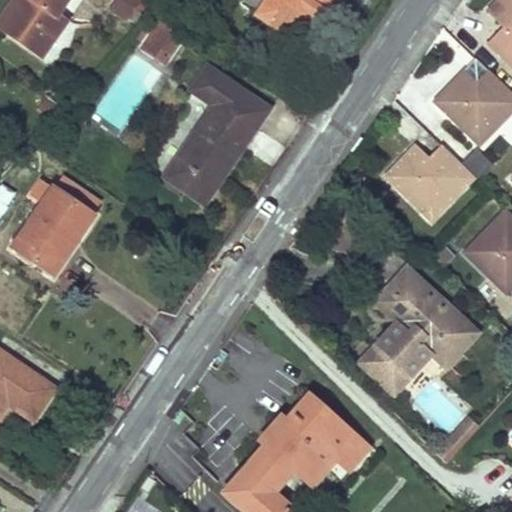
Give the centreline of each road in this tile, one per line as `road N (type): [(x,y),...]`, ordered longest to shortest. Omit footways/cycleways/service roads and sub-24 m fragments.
road 1 (residential): [(69,511),(417,0)]
road 2 (unknown): [(130,420),(222,511)]
